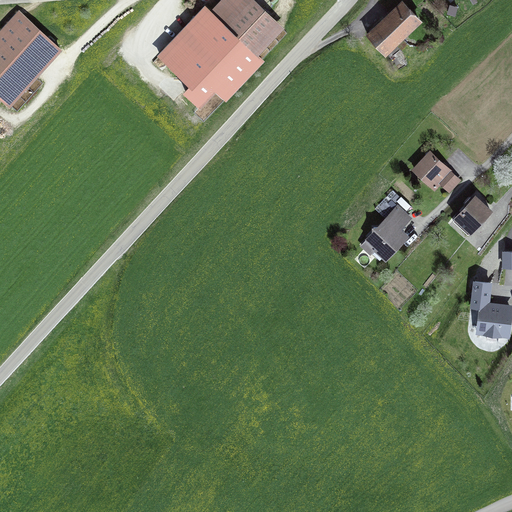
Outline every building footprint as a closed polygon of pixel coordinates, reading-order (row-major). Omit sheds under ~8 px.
[(225,26),(251,50),(276,22),(252,0),(221,0),(211,12),(213,14),(225,26)] [(402,3),(368,35),(385,53),(395,43),(401,50),(407,43),(401,37),(419,20),(402,3)] [(224,80),(234,90),(262,60),(251,50),(225,26),(213,14),(167,62),(191,85),(185,91),(201,106),(224,80)] [(60,48),(25,17),(0,44),(0,96),(9,104),(60,48)] [(449,190),(459,179),(430,152),(414,169),(435,188),(440,182),(449,190)] [(490,210),(475,196),(472,199),(470,197),(465,203),(467,205),(453,221),(468,234),(490,210)] [(375,249),(386,258),(406,236),(399,229),(409,218),(397,207),(378,227),(373,227),(373,232),(367,238),(377,247),(375,249)] [(507,334),(510,308),(488,306),(490,282),(475,281),(472,304),(481,305),(478,330),(487,332),(486,339),(497,340),(498,333),(507,334)]
